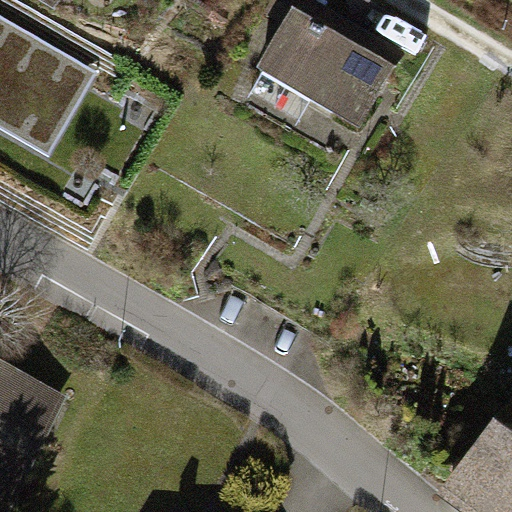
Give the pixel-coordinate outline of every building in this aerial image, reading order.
[(43,0),(68,15),(77,0),(43,0)] [(409,51),(315,0),(313,0),(259,101),(309,127),(322,103),(367,128),(409,51)] [(86,95),(0,44),(0,135),(7,139),(19,118),(59,142),(86,95)] [(308,275),(245,240),(224,279),(287,314),(308,275)] [(23,511),(75,398),(0,363),(0,511),(23,511)] [(511,511),(511,439),(463,509),(467,511),(511,511)]
